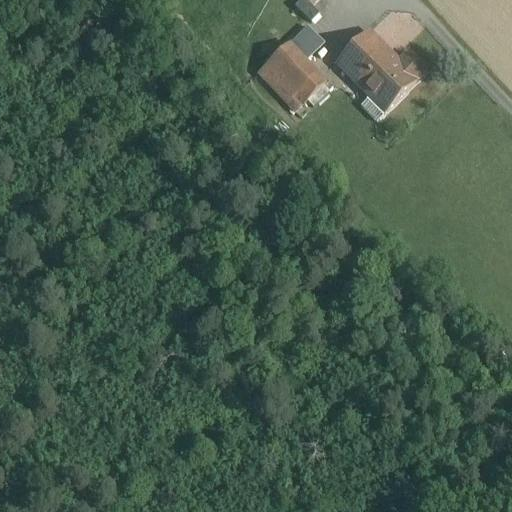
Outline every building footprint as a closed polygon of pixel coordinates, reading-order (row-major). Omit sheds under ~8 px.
[(320,16),(304,0),(302,0),(295,8),(312,24),(320,16)] [(309,29),(290,47),(305,62),(324,44),(309,29)] [(404,69),(369,34),(337,66),(387,115),(419,83),(404,69)] [(305,62),(290,47),(260,76),(287,105),(294,98),(304,108),(327,86),(305,62)] [(427,74),(413,60),(404,69),(419,83),(427,74)]
